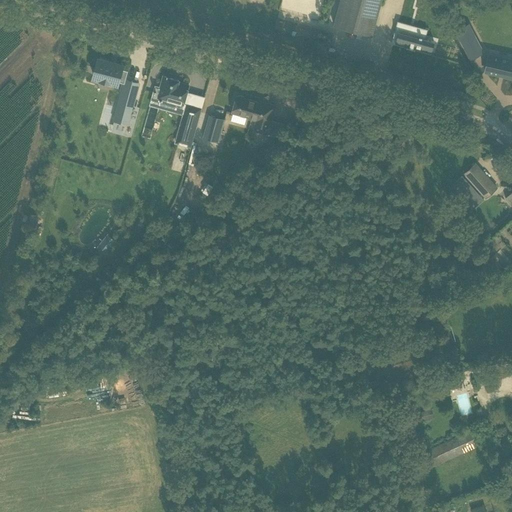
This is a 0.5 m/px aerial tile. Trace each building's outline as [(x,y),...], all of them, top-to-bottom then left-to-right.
[(340,0),(333,25),(372,36),(381,0),(340,0)] [(398,24),(392,43),(395,43),(395,44),(409,48),(413,50),(413,49),(431,54),(434,42),(425,39),(422,38),(422,37),(419,36),(419,38),(416,37),(418,29),(398,24)] [(469,24),(455,31),(464,48),(465,48),(477,42),(478,41),(469,24)] [(511,60),(489,55),(486,71),(511,77),(511,60)] [(93,78),(96,78),(114,83),(117,84),(118,82),(124,83),(114,121),(128,124),(139,83),(125,80),(128,71),(122,69),(123,65),(99,59),(93,78)] [(160,88),(155,86),(152,98),(155,98),(159,99),(159,101),(162,101),(162,100),(175,104),(176,104),(175,107),(182,109),(189,85),(178,82),(179,80),(177,80),(177,82),(173,81),(173,79),(163,76),(160,88)] [(268,134),(276,105),(258,101),(258,102),(243,98),(244,96),(239,95),(238,97),(236,96),(232,113),(248,117),(248,119),(255,121),(252,130),(268,134)] [(183,115),(175,143),(190,147),(201,108),(186,104),(185,110),(183,115)] [(209,115),(203,138),(218,142),(225,119),(209,115)] [(117,168),(125,145),(108,140),(100,162),(117,168)] [(496,186),(478,163),(452,184),(459,193),(466,187),(478,201),(496,186)] [(105,252),(109,247),(102,242),(98,246),(105,252)] [(421,364),(420,361),(428,360),(424,342),(415,344),(414,341),(383,348),(383,349),(371,352),(377,374),(389,372),(421,364)] [(511,341),(501,343),(502,357),(511,356),(511,341)] [(421,411),(423,420),(434,417),(432,409),(421,411)] [(412,456),(419,472),(482,443),(475,427),(412,456)]
